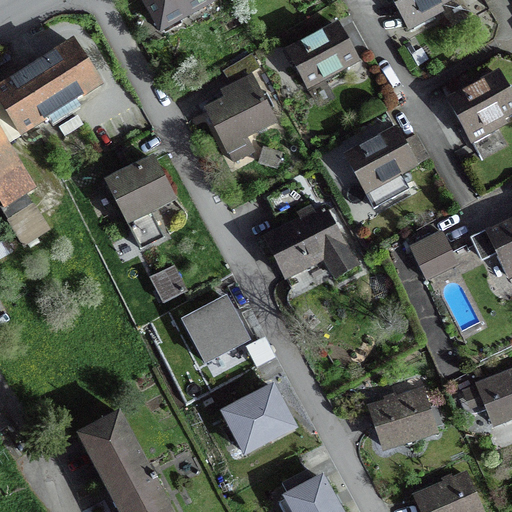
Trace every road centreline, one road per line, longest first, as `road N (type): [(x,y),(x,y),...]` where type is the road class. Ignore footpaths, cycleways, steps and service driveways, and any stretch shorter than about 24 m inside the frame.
road 1 (residential): [(374,511),(100,0)]
road 2 (residential): [(466,204),(352,0)]
road 3 (residential): [(60,511),(0,386)]
